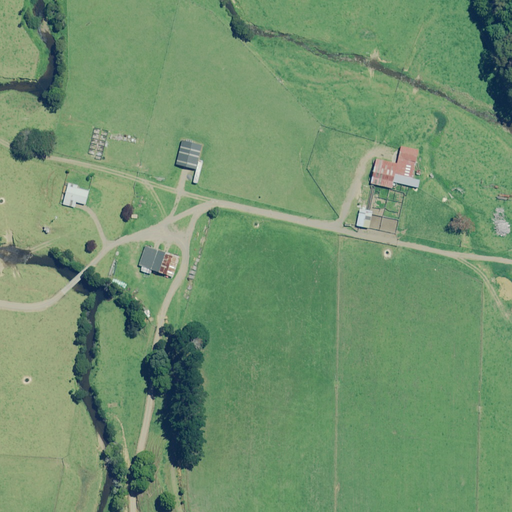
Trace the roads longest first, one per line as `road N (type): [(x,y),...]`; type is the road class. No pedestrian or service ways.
road 1 (track): [(204,204),(161,323),(133,511)]
road 2 (track): [(511,261),(214,200)]
road 3 (track): [(0,303),(39,307),(55,300),(108,248),(214,200)]
road 4 (track): [(183,272),(179,424),(166,473),(183,511)]
road 5 (track): [(0,138),(214,200)]
